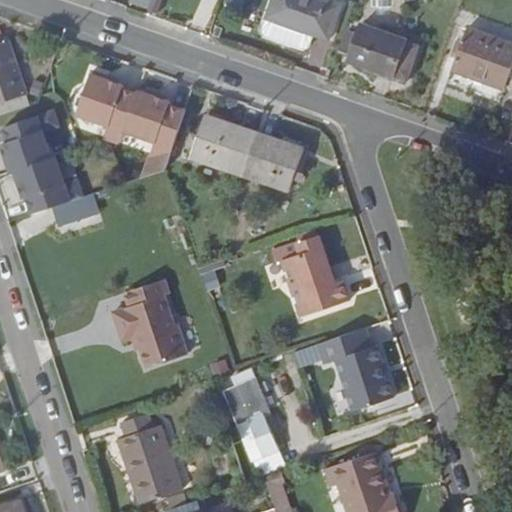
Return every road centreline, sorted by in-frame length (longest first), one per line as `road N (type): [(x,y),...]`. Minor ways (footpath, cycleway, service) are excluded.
road 1 (residential): [(475,511),(346,115)]
road 2 (residential): [(16,0),(346,115)]
road 3 (residential): [(0,286),(74,511)]
road 4 (residential): [(346,115),(511,173)]
